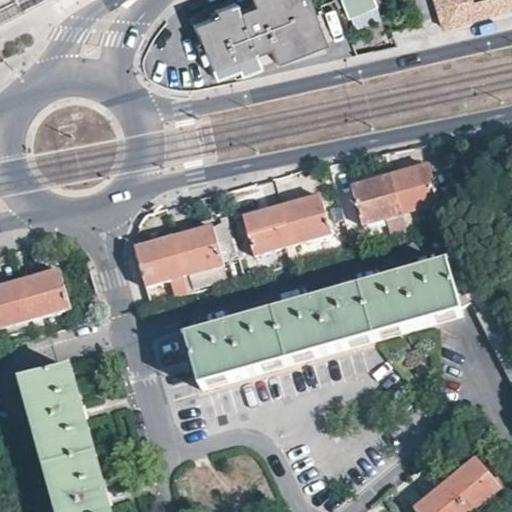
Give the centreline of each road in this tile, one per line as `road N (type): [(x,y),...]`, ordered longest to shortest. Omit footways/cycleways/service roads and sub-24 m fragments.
road 1 (primary): [(130,192),(511,113)]
road 2 (primary): [(511,37),(200,107),(130,101)]
road 3 (primary): [(17,107),(6,135),(7,166),(23,194),(45,210)]
